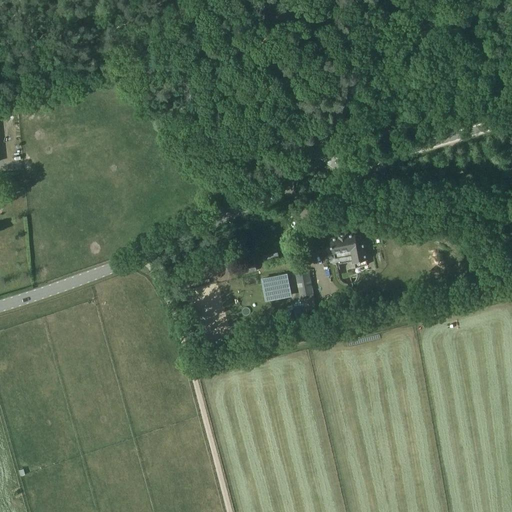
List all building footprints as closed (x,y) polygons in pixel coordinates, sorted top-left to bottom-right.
[(263,249),(254,223),(243,226),(252,253),(263,249)] [(362,241),(361,234),(356,235),(355,233),(347,235),(346,234),(339,235),(339,236),(330,238),(333,254),(334,253),(335,258),(336,258),(337,264),(354,261),(354,262),(355,262),(356,267),(357,267),(358,273),(369,271),(366,260),(367,260),(363,241),(362,241)] [(222,242),(225,255),(234,253),(230,239),(222,242)] [(251,278),(250,273),(256,271),(253,259),(241,263),(243,274),(244,274),(245,279),(251,278)] [(300,296),(314,293),(310,272),(296,274),(300,296)] [(267,299),(290,295),(287,275),(263,279),(267,299)]
